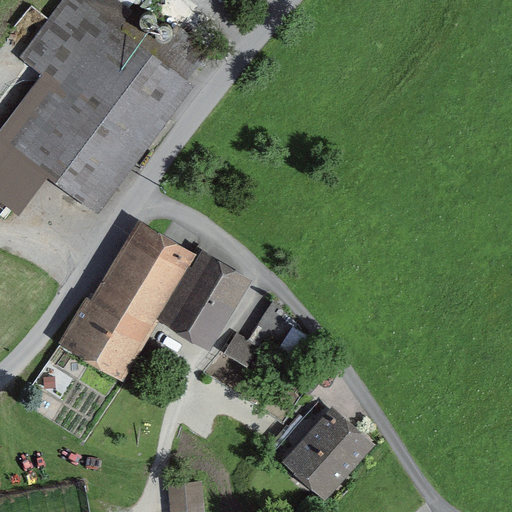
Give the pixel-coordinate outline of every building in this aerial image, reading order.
[(43,86),(0,140),(0,143),(89,212),(184,91),(111,34),(124,17),(102,0),(66,0),(16,65),(43,86)] [(152,324),(191,260),(136,224),(54,347),(112,385),(152,324)] [(191,260),(152,324),(194,351),(235,288),(191,260)] [(328,411),(280,462),(320,500),(368,449),(328,411)] [(202,511),(201,483),(168,485),(169,511),(202,511)]
